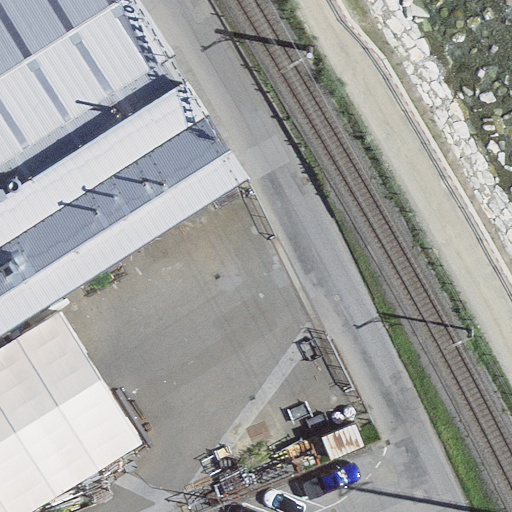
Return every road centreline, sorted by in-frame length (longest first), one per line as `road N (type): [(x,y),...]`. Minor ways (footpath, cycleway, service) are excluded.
road 1 (unclassified): [(175,0),(301,216),(435,511)]
road 2 (unclassified): [(511,357),(317,0)]
